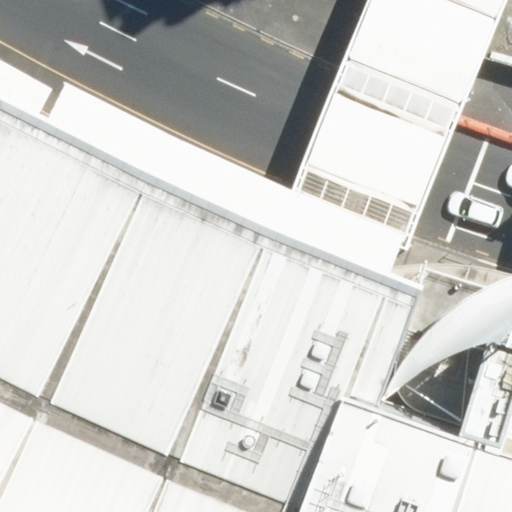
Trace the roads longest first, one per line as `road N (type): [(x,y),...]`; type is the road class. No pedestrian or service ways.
road 1 (unknown): [(511,209),(316,131),(45,0)]
road 2 (unknown): [(402,511),(0,352)]
